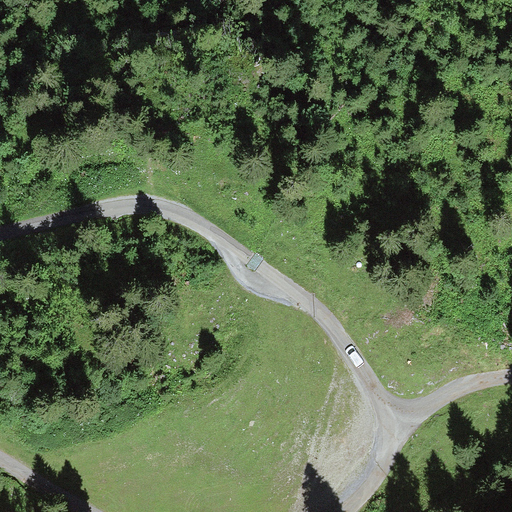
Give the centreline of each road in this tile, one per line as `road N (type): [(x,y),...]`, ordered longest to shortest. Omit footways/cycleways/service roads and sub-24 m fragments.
road 1 (track): [(0,236),(135,204),(202,226),(296,294),(330,327),(395,419),(384,458),(337,511)]
road 2 (track): [(395,419),(441,390),(511,374)]
